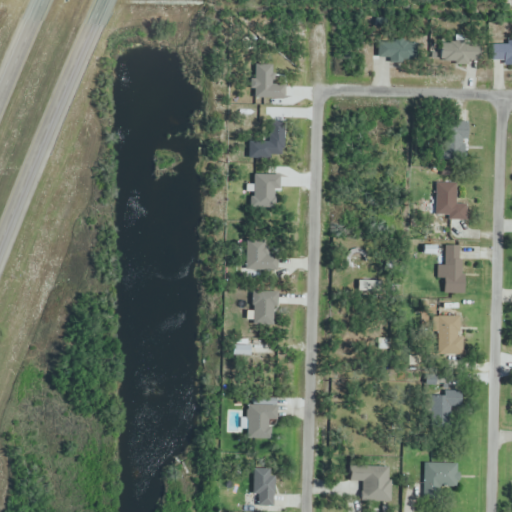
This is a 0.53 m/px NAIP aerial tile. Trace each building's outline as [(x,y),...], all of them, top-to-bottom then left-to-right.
[(377,41),(377,62),(415,62),(415,41),(377,41)] [(479,43),(440,43),(440,64),(479,64),(479,43)] [(511,43),(492,43),(492,63),(511,63),(511,43)] [(466,159),(466,122),(440,122),(440,159),(466,159)] [(467,205),(456,205),(456,183),(435,183),(435,200),(430,200),(430,219),(467,219),(467,205)] [(444,245),(444,275),(460,275),(460,245),(444,245)] [(444,277),(443,301),(459,301),(460,278),(444,277)] [(462,356),(462,318),(437,318),(437,356),(462,356)] [(459,413),(459,393),(430,393),(430,413),(459,413)] [(246,406),(246,440),(269,440),(269,423),(276,423),(276,406),(246,406)] [(423,488),(457,488),(457,464),(423,464),(423,488)] [(361,483),(361,505),(389,505),(390,467),(349,466),(349,483),(361,483)] [(273,507),(273,469),(251,469),(251,507),(273,507)]
